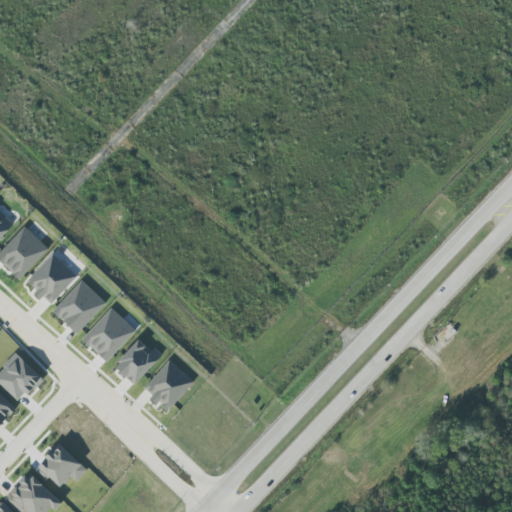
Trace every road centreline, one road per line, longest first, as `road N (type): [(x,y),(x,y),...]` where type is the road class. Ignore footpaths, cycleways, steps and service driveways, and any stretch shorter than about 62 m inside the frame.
road 1 (secondary): [(511,180),(198,511)]
road 2 (secondary): [(241,511),(511,219)]
road 3 (residential): [(209,501),(0,311)]
